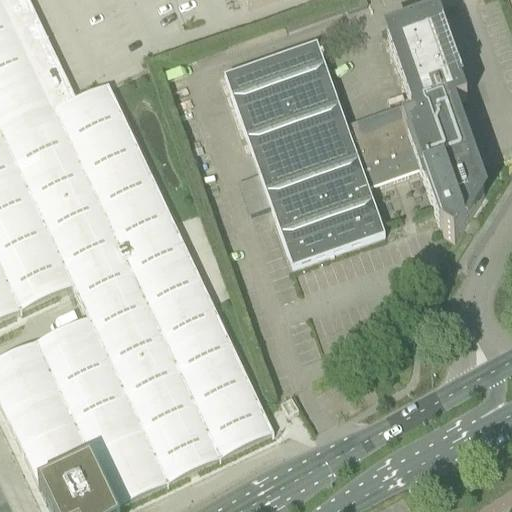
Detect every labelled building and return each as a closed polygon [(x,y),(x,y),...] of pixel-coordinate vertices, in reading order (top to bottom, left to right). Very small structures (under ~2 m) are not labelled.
[(25,0),(0,0),(0,141),(1,143),(76,107),(25,0)] [(242,0),(247,12),(281,0),(242,0)] [(316,51),(224,84),(280,241),(285,256),(292,275),(384,243),(383,241),(367,195),(419,177),(439,233),(440,233),(443,241),(453,248),(458,241),(480,206),(483,201),(475,181),(477,180),(453,112),(466,107),(461,93),(436,23),(418,30),(386,41),(411,111),(345,134),(316,51)] [(1,143),(0,143),(0,327),(72,293),(87,326),(194,275),(107,92),(76,107),(1,143)] [(87,326),(0,366),(0,413),(47,511),(124,511),(272,441),(194,275),(87,326)] [(290,404),(280,410),(287,422),(298,416),(290,404)]
